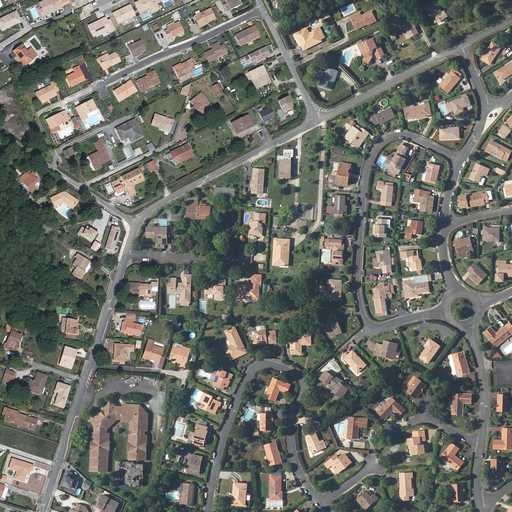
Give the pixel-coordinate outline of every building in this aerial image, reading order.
[(60,0),(44,0),(39,2),(45,16),(64,7),(60,0)] [(138,0),(134,3),(139,14),(148,9),(150,14),(159,9),(154,0),(138,0)] [(231,6),(241,1),(240,0),(227,0),(228,2),(225,4),(228,10),(232,8),(231,6)] [(439,0),(437,0),(425,7),(428,11),(429,10),(432,15),(432,14),(434,17),(433,17),(437,24),(439,22),(441,23),(443,21),(444,19),(446,18),(443,14),(439,7),(442,5),(439,0)] [(130,4),(112,12),(118,24),(136,15),(130,4)] [(195,15),(200,25),(217,17),(213,8),(204,12),(204,11),(195,15)] [(357,18),(361,27),(376,20),(371,9),(362,14),(360,11),(351,15),(353,20),(357,18)] [(17,10),(0,17),(0,27),(2,31),(22,21),(17,10)] [(415,24),(416,21),(408,18),(407,22),(401,20),(402,18),(396,16),(394,22),(395,24),(399,25),(398,28),(408,31),(412,38),(420,34),(415,24)] [(106,17),(88,25),(94,37),(109,30),(110,33),(116,30),(111,19),(107,21),(106,17)] [(166,30),(169,36),(185,29),(181,20),(168,27),(169,29),(166,30)] [(236,36),(240,45),(260,36),(256,26),(236,36)] [(306,37),(303,31),(296,34),(304,50),(317,43),(317,42),(321,40),(316,32),(308,35),(306,37)] [(146,48),(141,39),(128,45),(134,56),(143,52),(142,50),(146,48)] [(365,52),(363,55),(367,56),(366,60),(372,61),(373,53),(372,53),(372,52),(375,52),(376,50),(380,58),(386,54),(382,46),(378,48),(374,40),(369,43),(367,41),(361,44),(365,52)] [(220,45),(212,48),(214,52),(211,53),(209,51),(204,54),(209,63),(217,59),(216,57),(222,54),(223,54),(228,52),(223,43),(220,45)] [(501,48),(493,43),(481,60),(490,66),(501,48)] [(34,58),(22,44),(14,52),(26,65),(34,58)] [(248,55),(252,64),(270,55),(266,46),(248,55)] [(98,57),(103,68),(121,60),(117,52),(109,55),(108,53),(98,57)] [(86,60),(82,53),(77,56),(81,63),(86,60)] [(46,68),(51,63),(47,58),(41,63),(46,68)] [(182,65),(175,69),(179,78),(192,72),(190,68),(193,66),(190,59),(181,64),(182,65)] [(511,63),(496,72),(501,81),(511,74),(511,63)] [(66,76),(69,83),(76,80),(77,82),(85,78),(79,65),(72,68),(74,72),(66,76)] [(249,72),(253,79),(267,72),(264,65),(249,72)] [(338,70),(326,66),(320,85),(330,88),(333,80),(335,73),(337,74),(338,70)] [(449,75),(445,81),(440,86),(448,93),(460,79),(458,77),(460,74),(456,70),(453,73),(452,72),(449,75)] [(161,82),(155,72),(148,75),(138,80),(141,85),(144,90),(161,82)] [(267,72),(253,79),(253,80),(258,89),(272,82),(267,73),(267,72)] [(114,89),(120,99),(137,90),(130,79),(114,89)] [(40,100),(48,96),(56,92),(51,83),(36,91),(40,100)] [(215,94),(222,91),(218,83),(212,86),(215,94)] [(6,89),(11,98),(18,94),(13,85),(6,89)] [(196,102),(205,113),(212,107),(201,93),(191,101),(193,104),(196,102)] [(0,108),(9,121),(20,113),(7,95),(0,100),(0,108)] [(278,100),(283,113),(294,109),(290,96),(278,100)] [(448,104),(450,110),(453,109),(455,115),(464,112),(463,108),(471,105),(468,97),(448,104)] [(98,107),(94,98),(77,105),(83,117),(88,115),(98,111),(99,109),(98,107)] [(202,115),(205,113),(196,102),(193,104),(202,115)] [(404,109),(406,120),(417,118),(417,119),(428,117),(428,116),(431,115),(429,104),(404,109)] [(263,123),(276,117),(271,107),(258,112),(263,123)] [(48,117),(54,130),(59,128),(57,124),(60,122),(71,117),(68,108),(48,117)] [(380,124),(381,125),(396,118),(391,108),(376,116),(375,114),(371,116),(376,126),(380,124)] [(167,129),(167,130),(170,131),(174,120),(156,114),(153,124),(161,127),(167,129)] [(77,127),(81,125),(77,115),(73,117),(77,127)] [(233,131),(234,134),(246,128),(241,118),(225,127),(228,134),(233,131)] [(511,118),(506,125),(505,124),(499,132),(506,138),(511,132),(511,131),(511,118)] [(135,121),(117,130),(122,139),(128,136),(130,138),(132,143),(143,138),(135,121)] [(362,129),(360,132),(350,125),(348,128),(348,129),(351,131),(345,138),(358,148),(369,134),(362,129)] [(459,139),(459,128),(440,129),(440,140),(459,139)] [(503,158),(507,160),(511,153),(506,151),(508,150),(492,141),(486,151),(502,159),(503,158)] [(174,159),(176,164),(194,155),(188,143),(170,152),(167,153),(170,161),(174,159)] [(97,148),(98,151),(89,156),(96,170),(102,167),(100,164),(110,159),(103,144),(97,148)] [(74,146),(68,149),(70,155),(77,151),(74,146)] [(291,178),(292,160),(291,160),(291,157),(294,157),(295,149),(284,150),(284,157),(278,156),(278,160),(280,161),(279,178),(291,178)] [(400,171),(408,157),(405,156),(407,152),(399,149),(394,159),(389,157),(386,163),(392,166),(390,170),(397,174),(399,170),(400,171)] [(153,160),(149,162),(153,169),(157,167),(153,160)] [(337,184),(349,186),(352,165),(340,163),(337,184)] [(426,180),(436,183),(440,166),(428,163),(427,168),(426,167),(423,180),(426,180)] [(487,177),(490,170),(476,164),(470,179),(479,183),(482,177),(483,177),(483,175),(487,177)] [(145,178),(139,167),(123,176),(125,179),(120,182),(122,185),(116,187),(119,193),(125,190),(122,185),(127,183),(130,189),(136,187),(134,184),(145,178)] [(252,169),(251,182),(251,187),(251,193),(262,194),(263,170),(252,169)] [(20,178),(32,192),(35,190),(33,186),(38,181),(35,177),(36,176),(33,173),(29,177),(26,174),(20,178)] [(412,175),(406,173),(404,179),(410,181),(412,175)] [(384,185),(385,183),(379,182),(378,188),(384,189),(381,205),(391,207),(394,187),(384,185)] [(215,188),(215,196),(229,196),(229,188),(215,188)] [(432,213),(434,197),(430,196),(431,193),(424,192),(424,191),(417,190),(415,202),(422,203),(421,211),(432,213)] [(55,209),(65,204),(67,204),(68,203),(75,207),(79,201),(65,192),(50,199),(55,209)] [(466,196),(460,197),(462,209),(485,205),(485,203),(489,203),(487,192),(473,195),(473,196),(466,198),(466,196)] [(346,197),(335,196),(335,206),(331,206),(331,214),(347,215),(347,206),(345,206),(346,197)] [(198,206),(198,204),(198,197),(187,197),(187,206),(185,206),(184,222),(189,222),(189,219),(210,220),(211,206),(206,206),(198,206)] [(262,235),(262,228),(261,228),(261,224),(263,224),(264,225),(265,214),(254,213),(253,221),(250,221),(249,234),(257,235),(262,235)] [(375,225),(374,237),(386,238),(388,220),(378,219),(377,225),(375,225)] [(407,233),(413,234),(421,235),(423,222),(413,220),(412,227),(408,226),(407,233)] [(52,229),(46,224),(41,230),(47,235),(52,229)] [(77,233),(90,242),(97,232),(90,227),(89,228),(87,226),(85,229),(81,227),(77,233)] [(115,227),(111,226),(104,248),(112,251),(118,232),(116,231),(114,231),(115,227)] [(147,229),(147,237),(154,237),(155,236),(158,236),(158,239),(158,243),(162,243),(162,244),(167,244),(167,228),(148,227),(147,229)] [(483,241),(499,241),(499,229),(483,228),(483,241)] [(454,241),(458,256),(473,252),(472,247),(476,246),(474,239),(470,240),(469,238),(454,241)] [(287,246),(289,246),(290,240),(275,239),(273,265),(286,266),(287,246)] [(333,265),(343,266),(344,245),(340,244),(340,240),(331,239),(331,244),(334,244),(333,265)] [(390,268),(391,268),(391,266),(390,258),(390,250),(384,251),(383,248),(381,248),(381,249),(378,250),(378,251),(377,251),(378,259),(375,260),(374,261),(374,266),(375,267),(379,266),(379,267),(383,266),(383,274),(390,273),(390,268)] [(420,259),(419,259),(418,250),(401,253),(402,258),(408,257),(409,263),(411,262),(412,271),(423,269),(421,260),(420,259)] [(79,280),(85,272),(92,263),(90,261),(80,255),(73,265),(76,267),(72,274),(79,280)] [(503,274),(511,274),(511,264),(506,265),(506,261),(497,261),(497,265),(499,265),(498,274),(497,274),(496,281),(503,281),(503,277),(503,274)] [(478,285),(487,275),(475,264),(468,271),(471,274),(469,276),(478,285)] [(175,291),(174,294),(180,294),(180,303),(181,303),(184,303),(188,303),(190,303),(191,275),(183,275),(183,284),(183,286),(180,285),(179,284),(175,284),(175,279),(168,279),(167,291),(175,291)] [(252,295),(252,298),(258,298),(259,283),(260,283),(261,275),(252,275),(252,286),(238,285),(237,294),(242,294),(242,295),(252,295)] [(214,286),(214,283),(206,283),(205,293),(215,294),(214,299),(225,299),(225,279),(220,279),(220,284),(220,286),(214,286)] [(329,298),(341,299),(342,281),(330,280),(329,298)] [(139,282),(129,281),(128,294),(138,294),(139,291),(144,291),(144,294),(150,294),(151,290),(157,291),(157,282),(150,281),(150,283),(139,282)] [(429,292),(428,282),(404,286),(406,298),(418,296),(418,294),(429,292)] [(377,300),(376,301),(377,312),(378,312),(383,311),(387,310),(386,299),(387,298),(386,294),(394,292),(392,285),(385,286),(384,284),(377,286),(376,288),(376,290),(377,300)] [(336,333),(341,331),(335,315),(334,315),(333,311),(322,315),(330,337),(336,334),(336,333)] [(123,332),(139,335),(141,325),(131,322),(132,319),(125,318),(124,322),(122,322),(120,332),(123,332)] [(76,330),(77,321),(68,319),(66,334),(78,335),(79,331),(76,330)] [(173,327),(176,322),(170,319),(167,324),(173,327)] [(511,334),(505,326),(495,334),(491,328),(484,333),(495,347),(511,334)] [(238,341),(240,339),(231,327),(224,333),(228,338),(230,337),(233,342),(231,343),(224,348),(230,356),(234,352),(233,351),(241,345),(238,341)] [(17,340),(18,341),(20,337),(15,334),(17,331),(12,328),(11,332),(2,348),(11,352),(17,340)] [(274,331),(255,332),(255,343),(263,343),(263,345),(274,344),(274,331)] [(255,343),(255,332),(248,332),(249,342),(253,342),(253,345),(263,345),(263,343),(255,343)] [(292,354),(301,353),(301,344),(310,344),(310,334),(291,335),(292,354)] [(244,345),(240,339),(238,341),(241,345),(233,351),(234,352),(244,345)] [(420,357),(428,363),(440,346),(430,339),(424,346),(426,348),(420,357)] [(148,355),(147,358),(154,360),(153,362),(157,363),(162,349),(152,345),(153,343),(148,341),(143,353),(148,355)] [(397,350),(398,344),(384,341),(383,345),(377,344),(374,355),(395,359),(395,358),(399,359),(400,350),(397,350)] [(115,353),(113,353),(113,360),(125,361),(126,352),(126,349),(129,349),(131,352),(133,353),(133,345),(126,345),(114,344),(114,349),(115,349),(115,353)] [(71,367),(77,350),(66,346),(65,350),(66,350),(62,364),(71,367)] [(178,360),(178,362),(178,363),(182,364),(181,367),(185,368),(191,350),(183,347),(182,350),(174,347),(170,359),(177,361),(177,360),(178,360)] [(358,373),(366,365),(353,350),(344,359),(358,373)] [(464,360),(466,360),(464,352),(452,355),(453,359),(457,375),(467,373),(464,360)] [(3,375),(12,378),(14,372),(5,369),(3,375)] [(215,383),(213,386),(223,390),(224,386),(228,388),(230,381),(230,379),(231,379),(233,375),(220,370),(217,377),(220,378),(218,384),(215,383)] [(334,393),(342,398),(348,390),(344,387),(346,383),(334,375),(333,376),(326,371),(320,379),(330,387),(331,385),(336,389),(334,393)] [(30,381),(27,389),(38,393),(40,387),(43,388),(47,376),(38,373),(34,382),(30,381)] [(265,398),(276,401),(280,391),(288,394),(291,385),(273,378),(265,398)] [(407,392),(417,398),(426,385),(417,378),(407,392)] [(71,386),(58,382),(55,392),(58,393),(54,405),(64,408),(71,386)] [(203,393),(199,402),(205,405),(203,409),(216,415),(219,407),(220,407),(222,403),(213,399),(214,397),(203,393)] [(453,394),(453,414),(463,415),(463,403),(471,403),(471,394),(453,394)] [(497,411),(508,411),(509,395),(498,395),(497,411)] [(377,412),(385,420),(393,411),(399,417),(406,411),(392,397),(377,412)] [(102,415),(99,412),(91,419),(96,425),(95,432),(93,432),(91,471),(98,472),(99,467),(101,467),(100,472),(107,473),(110,432),(107,431),(108,426),(118,417),(123,418),(123,420),(131,421),(130,429),(133,429),(133,433),(130,433),(129,441),(128,441),(128,450),(129,450),(128,459),(146,460),(147,435),(145,435),(145,431),(148,431),(149,414),(146,413),(144,413),(146,411),(143,408),(141,409),(141,408),(141,406),(124,405),(124,408),(116,407),(111,402),(103,409),(105,412),(102,415)] [(18,412),(8,408),(6,415),(8,415),(7,418),(14,421),(14,422),(27,427),(29,421),(25,420),(27,416),(17,413),(18,412)] [(261,413),(261,431),(273,431),(273,413),(261,413)] [(347,437),(358,438),(359,427),(367,427),(368,419),(349,417),(347,437)] [(195,428),(197,428),(192,444),(203,447),(208,427),(197,424),(195,428)] [(511,445),(511,428),(502,429),(502,440),(494,440),(494,449),(511,449),(511,445)] [(410,438),(411,447),(412,455),(426,453),(425,444),(424,445),(423,441),(425,441),(425,436),(424,430),(413,431),(414,438),(410,438)] [(327,447),(323,440),(320,441),(316,432),(306,436),(309,445),(308,445),(312,454),(327,447)] [(282,463),(279,451),(276,442),(264,445),(270,466),(282,463)] [(463,463),(454,455),(459,449),(452,444),(440,458),(457,471),(463,463)] [(343,466),(344,468),(352,462),(344,453),(338,458),(336,455),(329,461),(337,471),(343,466)] [(201,458),(191,456),(188,472),(198,474),(201,458)] [(35,465),(13,459),(11,468),(19,471),(16,479),(26,482),(28,473),(29,469),(32,470),(33,470),(35,465)] [(491,476),(503,476),(503,460),(491,459),(491,476)] [(115,486),(143,487),(145,464),(139,464),(139,462),(117,461),(115,486)] [(412,473),(400,474),(401,489),(400,489),(401,500),(409,499),(409,496),(414,496),(414,489),(412,489),(411,478),(412,478),(412,473)] [(72,476),(67,474),(62,488),(75,492),(78,485),(70,482),(72,476)] [(283,495),(283,492),(285,478),(275,477),(272,500),(284,501),(285,495),(283,495)] [(89,490),(92,484),(87,481),(84,486),(87,487),(86,489),(89,490)] [(182,503),(193,505),(195,485),(184,484),(182,503)] [(465,501),(464,484),(452,485),(453,502),(465,501)] [(235,496),(236,496),(236,499),(233,499),(232,506),(245,507),(247,486),(236,485),(235,496)] [(356,501),(366,510),(375,501),(375,502),(379,498),(374,493),(371,496),(366,491),(356,501)] [(104,507),(114,511),(120,503),(103,495),(98,506),(104,509),(104,507)]
